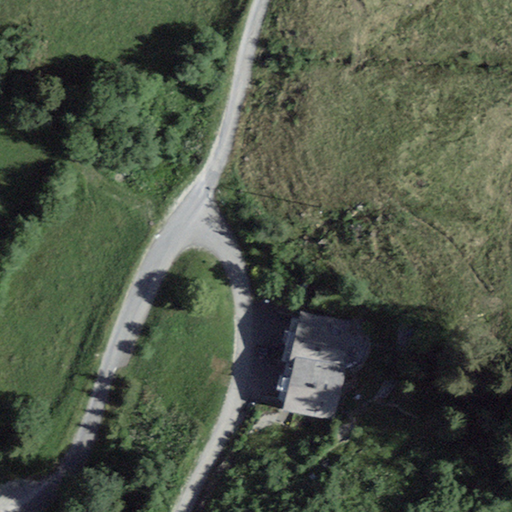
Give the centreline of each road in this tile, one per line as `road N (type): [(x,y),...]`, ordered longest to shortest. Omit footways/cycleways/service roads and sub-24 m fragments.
road 1 (residential): [(191,211),(147,281),(86,437),(29,511)]
road 2 (track): [(261,0),(228,126),(191,211)]
